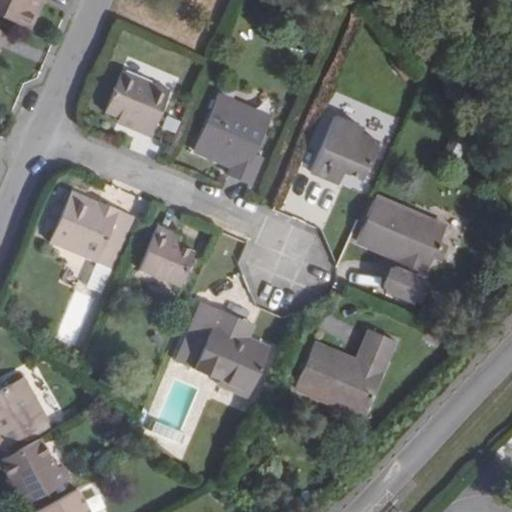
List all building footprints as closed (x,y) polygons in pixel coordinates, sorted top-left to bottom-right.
[(34,0),(0,0),(0,15),(29,29),(37,13),(30,9),(34,0)] [(37,13),(42,0),(34,0),(30,9),(37,13)] [(405,83),(413,77),(399,59),(391,65),(405,83)] [(170,93),(121,72),(104,112),(117,117),(123,120),(121,126),(150,138),(170,93)] [(270,118),(216,95),(191,151),(230,167),(227,176),(250,186),(262,158),(254,155),(270,118)] [(362,129),(333,116),(309,173),(334,184),(339,170),(344,173),(361,180),(378,143),(359,134),(362,129)] [(344,173),(339,170),(334,184),(339,186),(344,173)] [(48,242),(97,262),(118,213),(70,192),(48,242)] [(384,292),(412,302),(430,259),(437,242),(444,226),(375,196),(355,243),(397,261),(384,292)] [(111,270),(133,219),(118,213),(97,262),(111,270)] [(179,287),(194,252),(178,246),(168,242),(172,233),(156,226),(138,269),(179,287)] [(178,246),(181,237),(172,233),(168,242),(178,246)] [(441,263),(448,246),(437,242),(430,259),(441,263)] [(202,304),(177,361),(219,380),(250,393),(269,348),(249,339),(240,335),(245,322),(202,304)] [(249,339),(255,325),(245,322),(240,335),(249,339)] [(368,329),(354,362),(313,343),(293,388),(362,418),(395,342),(368,329)] [(181,442),(205,387),(175,375),(151,429),(181,442)] [(47,425),(22,378),(0,390),(0,448),(1,450),(2,449),(12,444),(25,437),(46,425),(47,425)] [(216,388),(247,401),(250,393),(219,380),(216,388)] [(46,425),(25,437),(28,442),(49,431),(46,425)] [(0,462),(9,479),(15,487),(10,489),(21,508),(63,483),(55,470),(38,440),(17,452),(7,458),(0,461),(0,462)] [(12,444),(2,449),(7,458),(17,452),(12,444)] [(69,480),(61,465),(55,470),(63,483),(69,480)] [(10,489),(15,487),(9,479),(6,481),(10,489)] [(88,511),(76,490),(35,511),(88,511)]
